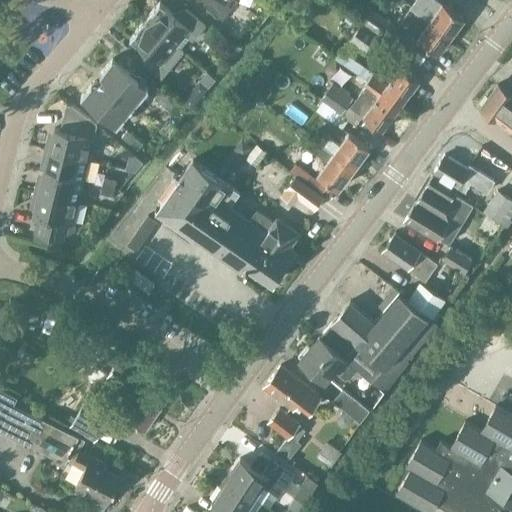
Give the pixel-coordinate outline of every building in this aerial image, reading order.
[(198,0),(223,20),(238,2),(235,0),(198,0)] [(262,0),(258,7),(270,14),(277,0),(262,0)] [(415,0),(411,7),(452,38),(466,20),(444,4),(438,0),(415,0)] [(162,3),(161,3),(146,20),(177,46),(190,30),(198,36),(206,26),(187,10),(179,19),(161,4),(162,3)] [(411,7),(398,25),(418,39),(439,55),(452,38),(411,7)] [(372,8),(362,22),(387,41),(398,27),(372,8)] [(177,46),(146,20),(131,38),(132,39),(132,38),(150,53),(143,63),(162,79),(170,69),(163,63),(177,46)] [(362,22),(350,39),(382,63),(395,46),(387,41),(362,22)] [(102,77),(104,78),(101,81),(134,108),(150,89),(113,59),(101,75),(102,77)] [(373,74),(368,81),(400,105),(418,81),(399,67),(387,84),(373,74)] [(118,127),(134,108),(101,81),(99,84),(97,82),(95,83),(93,85),(92,84),(82,97),(118,127)] [(362,89),(350,106),(363,116),(382,130),(400,105),(368,81),(362,89)] [(334,82),(322,99),(340,113),(342,114),(348,105),(344,101),(349,94),(334,82)] [(481,109),(511,131),(511,93),(499,84),(481,109)] [(160,92),(155,99),(171,112),(176,105),(160,92)] [(183,99),(181,102),(190,110),(197,102),(192,98),(183,99)] [(49,139),(46,149),(89,160),(98,125),(72,104),(68,103),(61,130),(56,129),(53,140),(49,139)] [(320,129),(314,138),(354,168),(369,147),(349,132),(341,144),(320,129)] [(122,137),(138,150),(144,144),(128,131),(122,137)] [(314,138),(307,147),(327,162),(319,174),(339,189),(354,168),(314,138)] [(242,139),(235,149),(244,156),(252,147),(242,139)] [(256,146),(246,158),(256,166),(266,153),(256,146)] [(47,161),(45,171),(84,181),(89,160),(46,149),(44,160),(47,161)] [(472,182),(487,191),(494,181),(470,166),(468,170),(446,156),(435,173),(458,187),(459,184),(467,189),(472,182)] [(243,271),(246,267),(274,223),(261,213),(253,224),(231,209),(242,194),(194,161),(158,213),(243,271)] [(36,192),(78,202),(84,181),(45,171),(42,182),(38,181),(36,192)] [(299,199),(314,211),(324,198),(296,176),(281,195),(294,205),(299,199)] [(419,199),(405,221),(436,241),(438,239),(445,244),(452,242),(459,231),(447,224),(451,219),(455,212),(467,219),(474,207),(455,195),(457,192),(433,177),(419,199)] [(105,178),(103,186),(115,189),(117,181),(105,178)] [(103,186),(101,194),(113,197),(115,189),(103,186)] [(511,220),(511,199),(498,190),(484,211),(507,227),(511,220)] [(35,233),(33,242),(57,248),(59,239),(61,233),(68,235),(75,231),(76,227),(73,223),(78,202),(36,192),(33,202),(37,203),(34,214),(39,215),(35,233)] [(298,234),(277,219),(274,223),(246,267),(248,269),(250,266),(274,282),(294,253),(288,249),(298,234)] [(412,270),(413,269),(429,279),(439,264),(420,251),(421,251),(395,234),(384,252),(412,270)] [(451,245),(442,259),(465,272),(472,260),(473,259),(451,245)] [(136,270),(130,278),(149,292),(155,284),(136,270)] [(420,282),(409,298),(435,315),(446,299),(420,282)] [(322,336),(374,381),(429,317),(400,293),(375,322),(351,301),(322,336)] [(17,309),(14,319),(34,326),(37,316),(17,309)] [(438,325),(429,317),(374,381),(373,383),(385,394),(414,356),(413,355),(438,325)] [(324,381),(335,368),(345,377),(350,377),(357,369),(373,383),(374,381),(322,336),(301,360),(324,381)] [(162,393),(161,387),(142,374),(117,357),(104,378),(106,379),(129,394),(132,390),(140,395),(125,417),(147,431),(166,402),(160,397),(162,393)] [(266,386),(296,409),(303,400),(312,407),(321,396),(281,366),(266,386)] [(106,379),(104,378),(93,371),(89,378),(101,386),(106,379)] [(9,406),(15,395),(0,386),(0,431),(24,443),(26,442),(65,461),(66,459),(86,469),(79,483),(83,485),(80,491),(92,496),(90,502),(106,510),(124,473),(79,451),(83,442),(9,406)] [(344,389),(335,400),(358,418),(367,407),(344,389)] [(108,413),(85,400),(71,425),(94,438),(108,413)] [(511,511),(511,411),(497,403),(482,428),(466,418),(452,443),(441,437),(435,446),(424,439),(409,465),(413,467),(398,493),(430,511),(431,511),(438,501),(444,504),(446,500),(466,511),(511,511)] [(279,408),(268,422),(287,436),(274,453),(287,460),(301,443),(297,439),(306,428),(300,424),(279,408)] [(280,496),(295,473),(265,453),(255,468),(243,460),(229,480),(255,497),(263,485),(280,496)] [(307,474),(301,483),(312,490),(318,481),(307,474)] [(255,497),(229,480),(215,501),(231,511),(255,511),(248,507),(255,497)]
